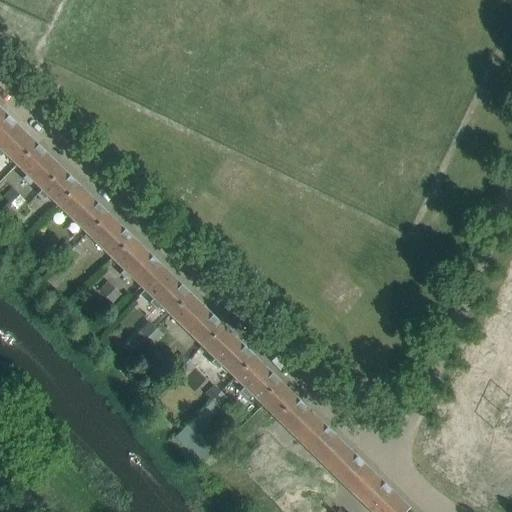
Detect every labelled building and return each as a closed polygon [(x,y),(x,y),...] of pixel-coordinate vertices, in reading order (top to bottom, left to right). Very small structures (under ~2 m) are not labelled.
[(3,112),(0,115),(0,148),(16,164),(36,143),(3,112)] [(36,143),(16,164),(33,180),(53,160),(36,143)] [(53,160),(33,180),(58,204),(78,184),(53,160)] [(78,184),(58,204),(86,232),(106,211),(78,184)] [(12,188),(4,196),(13,205),(21,196),(12,188)] [(106,211),(86,232),(114,258),(133,238),(106,211)] [(61,236),(53,244),(62,253),(70,245),(61,236)] [(133,238),(114,258),(143,287),(143,286),(163,267),(163,266),(133,238)] [(70,245),(62,253),(71,262),(79,253),(70,245)] [(165,269),(146,289),(171,313),(190,293),(166,269),(165,269)] [(109,282),(100,291),(113,303),(121,294),(109,282)] [(190,293),(171,313),(203,345),(223,325),(190,293)] [(148,320),(122,345),(128,351),(145,334),(153,325),(148,320)] [(153,325),(145,334),(157,346),(166,338),(153,325)] [(223,325),(203,345),(236,376),(255,356),(223,325)] [(178,350),(170,359),(179,367),(187,359),(178,350)] [(255,356),(236,376),(266,406),(285,386),(255,356)] [(187,359),(179,367),(188,376),(196,368),(187,359)] [(211,382),(202,390),(211,399),(220,391),(211,382)] [(285,386),(266,406),(375,511),(404,511),(410,507),(285,386)] [(220,391),(211,399),(220,408),(229,399),(220,391)]
